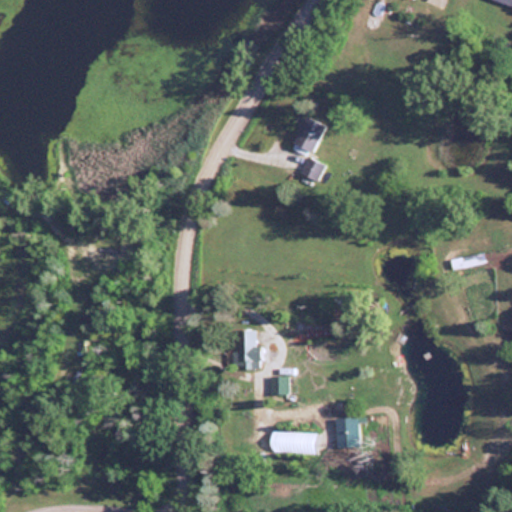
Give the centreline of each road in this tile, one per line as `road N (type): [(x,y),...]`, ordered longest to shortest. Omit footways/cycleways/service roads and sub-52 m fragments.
road 1 (residential): [(313,0),(219,148),(184,238),(191,511)]
road 2 (residential): [(27,511),(55,505),(191,510)]
